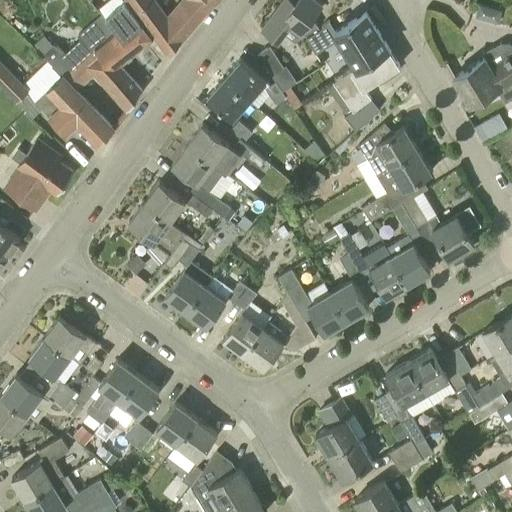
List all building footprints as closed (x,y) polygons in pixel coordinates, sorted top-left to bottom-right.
[(196,0),(182,0),(174,10),(168,17),(154,0),(129,0),(169,53),(207,9),(196,0)] [(196,0),(207,9),(216,0),(196,0)] [(323,2),(320,0),(295,0),(283,0),(262,28),(279,41),(291,25),(301,32),(302,30),(306,34),(319,26),(313,16),(323,2)] [(119,73),(122,68),(120,65),(153,38),(125,2),(105,18),(103,15),(116,31),(97,50),(103,57),(119,73)] [(316,53),(338,40),(355,68),(389,47),(367,12),(336,31),(329,20),(322,25),(323,28),(307,38),(316,53)] [(42,54),(62,75),(76,88),(96,70),(130,108),(142,89),(122,68),(119,73),(97,50),(116,31),(103,15),(79,35),(82,39),(65,55),(54,44),(53,44),(43,54),(42,54)] [(43,54),(53,44),(44,35),(33,44),(43,54)] [(505,103),(511,98),(511,43),(509,42),(500,42),(482,53),(485,58),(453,77),(470,104),(497,88),(505,103)] [(272,74),(284,67),(270,45),(258,53),(272,74)] [(355,68),(341,77),(334,82),(352,108),(354,111),(371,97),(364,87),(400,65),(389,47),(355,68)] [(258,106),(270,93),(265,86),(270,83),(266,80),(267,80),(242,57),(224,77),(250,99),(258,106)] [(0,83),(17,102),(29,90),(0,60),(0,83)] [(99,143),(115,127),(76,88),(62,75),(33,103),(65,134),(77,121),(99,143)] [(233,119),(250,99),(224,77),(207,97),(233,119)] [(265,86),(270,93),(276,102),(286,95),(276,80),(270,83),(265,86)] [(287,96),(295,91),(291,85),(283,90),(287,96)] [(484,137),(509,125),(503,111),(478,123),(484,137)] [(241,137),(246,141),(254,132),(239,119),(231,129),(241,137)] [(377,173),(418,149),(404,126),(394,132),(385,121),(360,145),(368,157),(377,173)] [(266,159),(246,141),(241,137),(233,145),(229,142),(203,123),(187,143),(214,163),(214,162),(218,165),(225,155),(236,163),(243,154),(260,166),(266,159)] [(58,192),(74,171),(59,161),(61,157),(37,139),(27,153),(29,156),(6,187),(35,209),(52,187),(58,192)] [(224,170),(218,165),(214,162),(214,163),(187,143),(172,164),(203,188),(197,196),(213,207),(224,215),(230,207),(209,191),(224,170)] [(393,207),(402,201),(406,199),(400,190),(431,171),(418,149),(377,173),(387,191),(363,206),(371,219),(393,207)] [(315,189),(325,184),(325,174),(317,169),(308,173),(307,183),(315,189)] [(171,221),(171,220),(186,200),(160,180),(144,201),(171,221)] [(402,201),(417,226),(428,219),(413,195),(406,199),(402,201)] [(207,216),(213,207),(197,196),(191,204),(207,216)] [(203,244),(171,220),(171,221),(144,201),(129,222),(155,241),(161,234),(176,246),(164,261),(172,267),(179,259),(179,260),(191,244),(199,250),(203,244)] [(421,233),(417,226),(402,201),(393,207),(408,233),(387,246),(392,255),(409,283),(431,270),(414,241),(414,242),(412,238),(421,233)] [(450,258),(475,244),(457,213),(432,228),(450,258)] [(0,250),(8,256),(21,238),(3,225),(5,221),(2,219),(0,217),(0,250)] [(287,220),(275,228),(283,239),(294,231),(287,220)] [(348,253),(359,270),(368,264),(342,221),(333,227),(340,238),(348,253)] [(216,229),(210,224),(199,238),(206,243),(216,229)] [(329,244),(340,238),(333,227),(323,233),(329,244)] [(192,259),(199,250),(191,244),(179,260),(187,265),(165,295),(186,310),(206,284),(213,274),(192,259)] [(146,265),(138,253),(127,261),(135,273),(146,265)] [(350,275),(359,270),(348,253),(340,258),(350,275)] [(386,296),(409,283),(392,255),(370,268),(386,296)] [(347,319),(330,291),(312,302),(292,267),(278,275),(288,291),(297,307),(306,320),(314,315),(325,333),(347,319)] [(330,291),(347,319),(369,306),(353,278),(330,291)] [(237,302),(249,286),(240,280),(229,296),(237,302)] [(226,299),(206,284),(186,310),(207,326),(226,299)] [(244,353),(263,326),(269,319),(272,314),(251,299),(257,292),(249,286),(237,302),(245,308),(242,311),(223,337),(244,353)] [(316,338),(306,320),(297,307),(288,291),(282,301),(297,326),(307,343),(316,338)] [(497,352),(511,343),(511,314),(484,330),(497,352)] [(45,335),(71,354),(86,334),(60,315),(45,335)] [(263,326),(244,353),(265,368),(284,342),(263,326)] [(56,375),(71,354),(45,335),(29,356),(56,375)] [(479,405),(503,391),(502,391),(511,384),(511,374),(511,373),(511,343),(497,352),(490,356),(502,376),(472,394),(479,405)] [(447,352),(461,374),(471,368),(458,346),(447,352)] [(461,374),(447,352),(437,358),(431,348),(409,361),(427,391),(449,378),(469,412),(479,405),(472,394),(461,374)] [(94,371),(103,360),(95,354),(87,365),(94,371)] [(119,400),(139,373),(118,358),(101,381),(93,374),(87,383),(75,399),(83,405),(99,384),(104,388),(87,410),(102,422),(112,409),(112,410),(119,400)] [(405,404),(427,391),(409,361),(386,374),(397,392),(386,398),(401,421),(411,438),(410,439),(413,445),(426,438),(405,404)] [(2,393),(28,413),(43,392),(17,373),(2,393)] [(139,373),(119,400),(140,415),(160,389),(139,373)] [(54,387),(70,399),(77,391),(61,379),(54,387)] [(64,408),(70,399),(54,387),(48,396),(64,408)] [(479,405),(469,412),(475,422),(509,402),(503,391),(479,405)] [(0,424),(12,434),(28,413),(2,393),(0,395),(0,424)] [(329,456),(360,438),(347,416),(352,413),(342,396),(319,410),(329,427),(316,434),(329,456)] [(386,423),(397,417),(384,396),(374,402),(386,423)] [(75,418),(84,407),(73,399),(65,411),(75,418)] [(177,443),(197,417),(176,401),(157,427),(177,443)] [(197,417),(177,443),(198,458),(218,432),(197,417)] [(133,442),(145,426),(137,420),(125,436),(133,442)] [(408,434),(401,421),(391,427),(398,440),(408,434)] [(145,426),(133,442),(141,448),(153,432),(145,426)] [(506,473),(511,469),(511,427),(509,430),(511,435),(511,454),(488,469),(487,468),(472,477),(479,489),(484,486),(506,473)] [(85,445),(89,439),(78,430),(73,435),(85,445)] [(416,449),(395,461),(401,471),(433,452),(434,453),(447,445),(439,430),(426,438),(413,445),(416,449)] [(26,499),(65,475),(55,458),(69,449),(61,435),(37,449),(43,458),(40,460),(12,477),(26,499)] [(360,438),(329,456),(342,479),(373,461),(360,438)] [(416,449),(413,445),(410,439),(389,451),(395,461),(416,449)] [(7,468),(26,458),(21,448),(2,458),(7,468)] [(107,449),(101,457),(112,465),(118,457),(107,449)] [(191,485),(203,469),(195,463),(183,478),(191,485)] [(222,508),(253,489),(240,467),(222,478),(219,473),(207,464),(203,469),(191,485),(201,501),(214,494),(222,508)] [(127,478),(132,472),(124,465),(119,472),(127,478)] [(76,511),(109,491),(101,477),(75,492),(65,475),(26,499),(33,511),(54,511),(71,502),(76,511)] [(384,511),(399,503),(398,503),(385,481),(355,499),(362,511),(384,511)] [(484,486),(479,489),(492,511),(499,511),(488,493),(484,486)] [(265,511),(266,511),(253,489),(222,508),(213,511),(265,511)] [(103,511),(117,504),(109,491),(76,511),(103,511)] [(399,503),(384,511),(423,511),(413,494),(398,503),(399,503)] [(457,511),(458,511),(453,502),(434,511),(457,511)]
